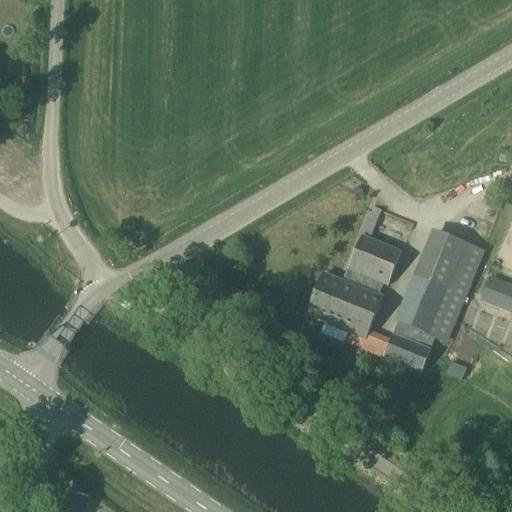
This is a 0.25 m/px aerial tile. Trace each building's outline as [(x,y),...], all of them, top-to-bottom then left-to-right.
[(500,152),(496,163),(504,166),(508,154),(500,152)] [(380,214),(372,211),(363,235),(370,238),(380,214)] [(401,232),(404,218),(381,213),(378,227),(401,232)] [(424,227),(392,320),(445,339),(478,245),(424,227)] [(307,315),(326,323),(325,325),(365,341),(381,300),(378,299),(383,286),(387,287),(400,255),(360,239),(342,284),(322,276),(307,315)] [(479,304),(511,316),(511,288),(489,279),(479,304)] [(393,337),(408,344),(413,334),(397,327),(393,337)] [(408,344),(393,337),(383,361),(420,376),(430,353),(408,344)] [(446,376),(460,382),(466,370),(451,364),(446,376)]
